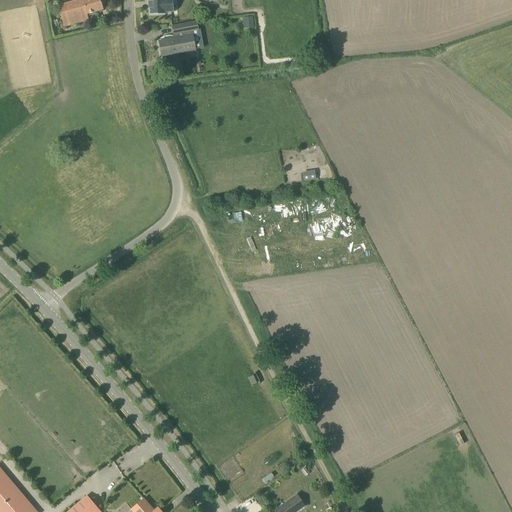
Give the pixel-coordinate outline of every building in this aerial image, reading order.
[(100,0),(78,0),(59,6),(64,27),(88,20),(86,14),(103,10),(100,0)] [(170,0),(173,0),(172,0),(148,0),(149,1),(148,1),(148,8),(149,8),(149,15),(166,14),(165,12),(173,12),(173,11),(170,11),(170,0)] [(246,28),(256,27),(254,16),(244,18),(246,28)] [(172,27),(174,39),(159,42),(161,56),(196,50),(195,49),(204,48),(200,29),(198,30),(196,22),(172,27)] [(315,171),(302,172),(303,181),(316,179),(315,171)] [(269,205),(245,209),(246,217),(270,213),(269,205)] [(247,235),(279,233),(279,223),(246,225),(247,235)] [(31,511),(0,474),(0,511),(31,511)] [(296,511),(305,506),(297,495),(272,511),(296,511)] [(96,511),(85,498),(67,511),(96,511)] [(131,509),(128,511),(161,511),(158,508),(152,511),(151,511),(149,509),(151,508),(143,499),(131,509)]
